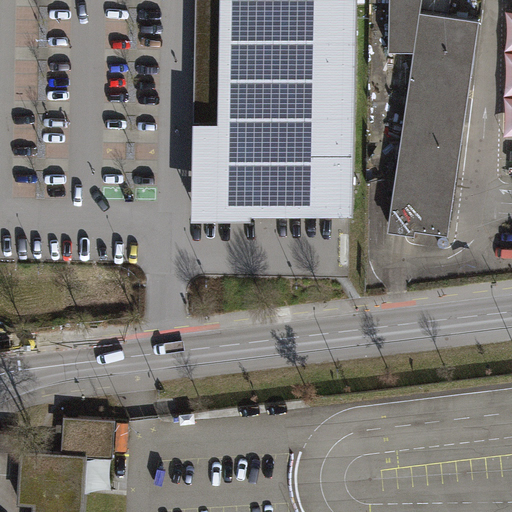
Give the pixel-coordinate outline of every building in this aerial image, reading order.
[(216,185),(216,209),(250,210),(351,211),(354,0),(197,0),(196,119),(224,119),(224,121),(223,178),(223,185),(216,185)] [(402,223),(449,230),(480,20),(433,13),(421,11),(422,0),(390,0),(389,50),(405,51),(417,51),(393,222),(402,223)] [(511,10),(505,11),(502,128),(511,127),(511,10)] [(223,178),(224,121),(198,121),(197,214),(249,215),(250,210),(216,209),(216,185),(223,185),(223,178)] [(116,418),(64,415),(62,453),(62,454),(86,455),(113,457),(116,418)] [(18,432),(0,430),(0,449),(17,450),(18,432)] [(62,453),(23,450),(20,501),(35,502),(34,511),(81,511),(83,489),(86,455),(62,454),(62,453)]
